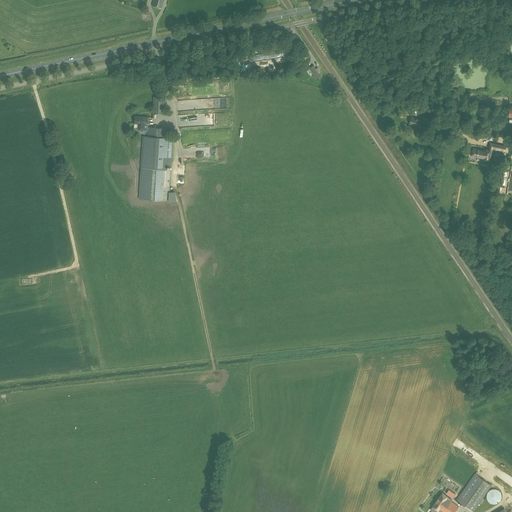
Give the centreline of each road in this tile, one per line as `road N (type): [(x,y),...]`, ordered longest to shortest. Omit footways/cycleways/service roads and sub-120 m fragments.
road 1 (unclassified): [(511,125),(371,92),(317,19)]
road 2 (track): [(34,82),(78,266),(34,276)]
road 3 (primary): [(153,40),(358,0)]
road 4 (track): [(174,182),(214,368)]
road 5 (unclassified): [(157,55),(317,19)]
road 6 (unclassified): [(0,89),(157,55)]
road 7 (primary): [(153,40),(0,75)]
